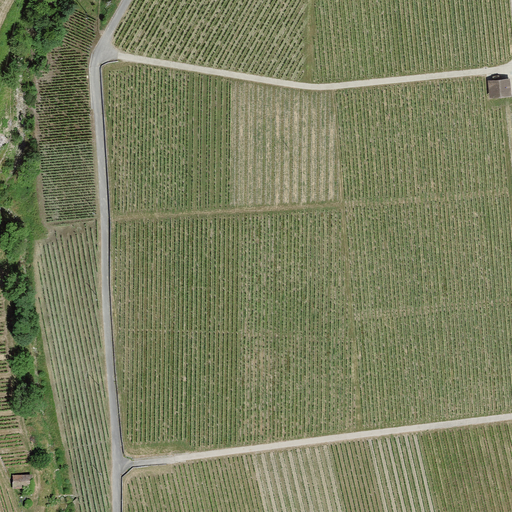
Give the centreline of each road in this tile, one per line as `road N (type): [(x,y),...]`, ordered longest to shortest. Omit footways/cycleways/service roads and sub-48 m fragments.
road 1 (track): [(124,0),(95,65),(117,511)]
road 2 (track): [(98,51),(316,86),(511,65)]
road 3 (track): [(117,464),(511,416)]
